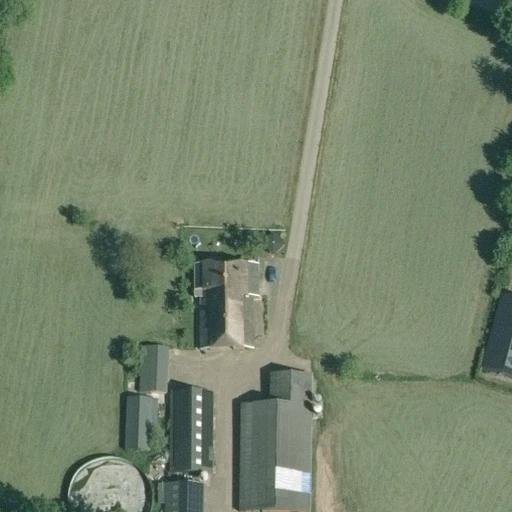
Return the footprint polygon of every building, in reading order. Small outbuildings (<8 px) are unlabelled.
[(253,298),(259,298),(259,266),(195,266),(196,299),(201,299),(202,351),(254,350),(253,298)] [(511,322),(497,376),(511,380),(511,322)] [(168,395),(170,348),(142,347),(140,394),(168,395)] [(212,475),(214,394),(172,393),(171,474),(212,475)] [(151,452),(153,400),(127,398),(125,451),(151,452)] [(206,511),(207,486),(166,484),(159,484),(158,505),(166,505),(165,511),(206,511)]
